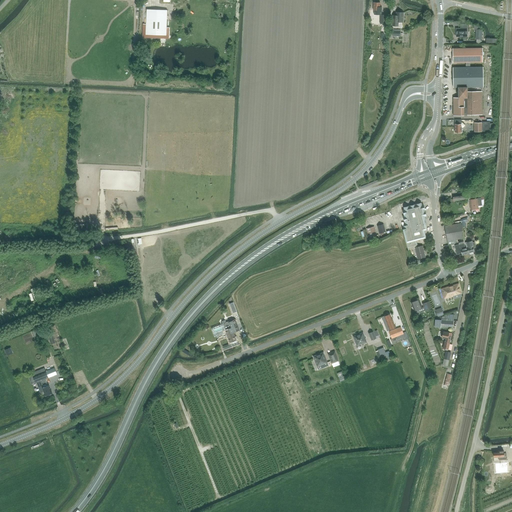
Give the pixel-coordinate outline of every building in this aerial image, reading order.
[(382,7),(380,7),(380,3),(373,2),(373,10),(374,10),(374,15),(380,15),(380,24),(385,24),(385,15),(382,15),(382,7)] [(146,24),(143,24),(143,38),(169,39),(170,30),(167,30),(167,26),(172,27),(172,21),(167,20),(167,10),(147,9),(146,24)] [(403,22),(404,13),(396,12),(396,17),(393,17),(393,26),(398,26),(399,22),(403,22)] [(467,30),(456,30),(456,38),(467,38),(467,30)] [(453,49),(453,64),(466,63),(470,63),(483,63),(482,48),(453,49)] [(470,67),(470,63),(466,63),(466,67),(452,68),(453,88),(458,88),(458,98),(453,98),(453,116),(482,115),(482,92),(468,92),(467,87),(482,87),(482,67),(470,67)] [(461,120),(455,120),(455,132),(461,132),(461,128),(462,128),(465,125),(462,123),(461,123),(461,120)] [(493,123),(490,123),(490,122),(483,123),(483,132),(490,132),(493,132),(493,123)] [(470,194),(453,196),(453,199),(451,200),(451,203),(454,202),(454,201),(470,199),(470,194)] [(479,208),(478,206),(482,205),(481,198),(477,198),(470,199),(472,209),(479,208)] [(408,250),(416,248),(418,248),(417,245),(418,245),(416,240),(426,238),(424,230),(426,230),(424,220),(426,219),(426,217),(427,216),(424,205),(423,205),(422,203),(404,208),(405,210),(403,210),(405,216),(404,216),(407,228),(403,229),(408,250)] [(454,225),(445,226),(448,242),(451,241),(463,239),(464,239),(461,223),(460,223),(454,225)] [(378,236),(375,227),(367,229),(370,239),(378,236)] [(468,247),(466,248),(464,242),(463,239),(458,240),(459,244),(454,245),(455,246),(456,253),(457,255),(459,255),(459,254),(462,253),(463,256),(470,254),(468,247)] [(470,244),(467,244),(468,247),(470,254),(471,254),(473,254),(473,253),(473,252),(475,252),(474,251),(476,250),(475,245),(476,245),(475,242),(472,242),(472,241),(469,241),(469,242),(470,244)] [(416,248),(419,259),(425,257),(424,253),(422,246),(418,248),(416,248)] [(441,289),(444,298),(461,293),(458,283),(441,289)] [(429,301),(422,304),(424,307),(422,308),(419,300),(411,303),(415,313),(419,312),(419,313),(425,311),(425,310),(432,308),(429,301)] [(384,316),(389,330),(395,328),(390,314),(388,315),(387,314),(385,315),(385,316),(384,316)] [(454,314),(450,314),(441,317),(441,328),(453,329),(453,327),(454,314)] [(223,324),(211,328),(215,337),(226,333),(230,343),(237,341),(232,328),(231,327),(230,322),(229,321),(226,322),(225,320),(222,321),(223,324)] [(401,327),(389,332),(392,339),(392,338),(393,341),(397,340),(396,337),(403,334),(403,333),(401,327)] [(445,339),(444,342),(450,343),(450,342),(451,342),(451,340),(450,339),(452,333),(443,331),(442,339),(445,339)] [(353,336),(357,346),(367,342),(363,333),(353,336)] [(335,352),(328,354),(332,363),(338,361),(335,352)] [(313,357),(317,367),(327,363),(323,353),(313,357)] [(36,383),(46,379),(57,374),(55,368),(46,371),(45,369),(32,374),(33,377),(36,383)] [(443,384),(449,385),(452,375),(446,373),(443,384)] [(40,393),(44,392),(43,388),(42,385),(47,383),(46,379),(36,383),(40,393)] [(43,388),(44,392),(46,396),(49,395),(49,396),(52,394),(53,394),(49,386),(48,386),(47,383),(42,385),(43,388)] [(499,451),(499,452),(494,452),(494,457),(499,456),(499,460),(507,460),(506,453),(504,453),(504,451),(499,451)] [(506,463),(495,464),(495,473),(507,473),(506,463)]
